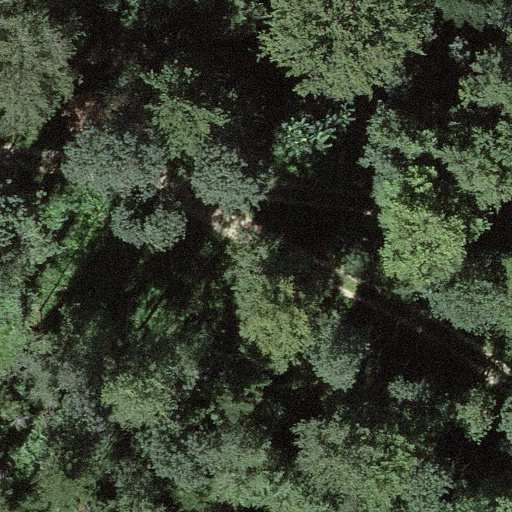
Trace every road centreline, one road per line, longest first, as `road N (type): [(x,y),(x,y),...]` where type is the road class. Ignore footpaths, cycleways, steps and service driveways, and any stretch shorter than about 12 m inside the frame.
road 1 (track): [(0,159),(289,246),(379,292),(511,391)]
road 2 (track): [(511,221),(231,182),(77,178)]
